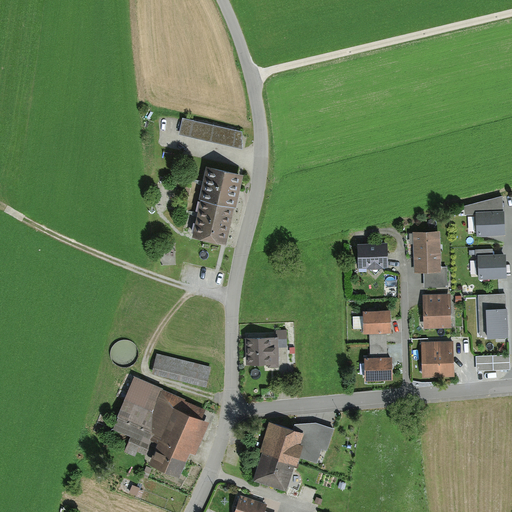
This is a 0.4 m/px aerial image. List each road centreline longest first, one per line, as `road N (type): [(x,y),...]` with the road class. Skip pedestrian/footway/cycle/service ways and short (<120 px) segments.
road 1 (residential): [(229,409),(233,294),(261,150),(237,35)]
road 2 (residential): [(511,385),(229,409)]
road 3 (track): [(511,13),(251,76)]
road 4 (track): [(233,294),(185,288),(69,244),(0,203)]
